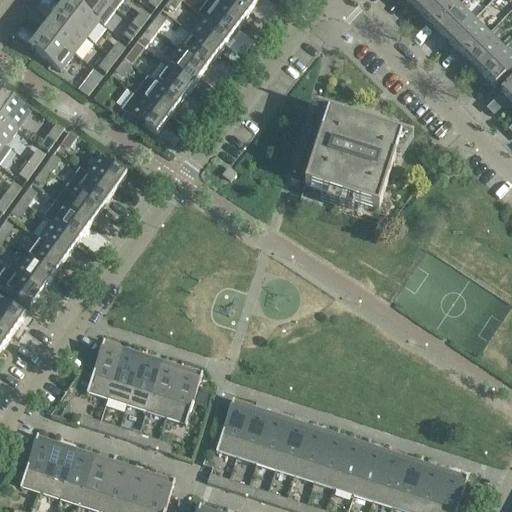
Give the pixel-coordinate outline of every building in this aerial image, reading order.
[(72,0),(70,3),(99,25),(104,28),(116,12),(100,0),(72,0)] [(100,0),(116,12),(125,0),(100,0)] [(164,0),(152,0),(151,2),(158,8),(164,0)] [(177,0),(172,0),(167,7),(175,12),(182,3),(177,0)] [(204,20),(231,41),(244,25),(211,0),(199,16),(204,20)] [(211,0),(244,25),(256,9),(245,0),(211,0)] [(245,0),(256,9),(262,0),(245,0)] [(422,18),(438,0),(410,0),(407,3),(422,18)] [(461,7),(453,0),(438,0),(422,18),(436,32),(461,7)] [(70,3),(58,19),(87,41),(99,25),(70,3)] [(451,46),(475,21),(461,7),(436,32),(451,46)] [(140,16),(133,25),(141,31),(148,22),(140,16)] [(87,41),(58,19),(45,35),(74,57),(87,41)] [(149,30),(157,35),(164,26),(157,20),(149,30)] [(191,36),(219,57),(231,41),(204,20),(191,36)] [(490,35),(475,21),(451,46),(465,60),(490,35)] [(141,31),(133,25),(126,35),(134,40),(141,31)] [(149,30),(142,39),(150,45),(157,35),(149,30)] [(74,57),(45,35),(32,53),(33,54),(33,53),(51,66),(48,72),(58,78),(74,57)] [(465,60),(480,75),(504,50),(490,35),(465,60)] [(207,73),(213,65),(219,57),(191,36),(179,52),(207,73)] [(108,57),(116,63),(123,54),(115,48),(108,57)] [(511,57),(504,50),(480,75),(495,90),(511,72),(511,57)] [(166,68),(194,90),(207,73),(179,52),(166,68)] [(124,62),(132,68),(139,59),(132,53),(124,62)] [(116,63),(108,57),(101,66),(108,72),(116,63)] [(124,62),(117,71),(125,77),(132,68),(124,62)] [(154,84),(182,106),(194,90),(166,68),(154,84)] [(169,122),(175,114),(182,106),(154,84),(148,79),(135,95),(169,122)] [(80,93),(88,99),(95,89),(87,83),(80,93)] [(511,83),(501,95),(511,106),(511,83)] [(2,92),(0,95),(0,118),(18,132),(31,115),(2,94),(3,93),(2,92)] [(94,102),(102,108),(109,98),(100,92),(94,102)] [(135,95),(122,112),(156,139),(169,122),(135,95)] [(403,138),(322,112),(318,110),(317,134),(322,136),(305,187),(329,195),(326,205),(352,213),(355,204),(379,211),(403,138)] [(0,118),(0,144),(6,149),(18,132),(0,118)] [(58,141),(65,131),(57,126),(50,136),(58,141)] [(78,140),(70,134),(63,144),(72,150),(78,140)] [(0,167),(11,152),(6,149),(0,144),(0,167)] [(37,171),(38,169),(44,161),(36,155),(29,165),(37,171)] [(86,176),(115,196),(127,179),(99,158),(86,176)] [(51,161),(45,169),(44,170),(52,176),(59,166),(51,161)] [(37,171),(29,165),(22,174),(30,180),(37,171)] [(52,176),(44,170),(37,180),(45,186),(52,176)] [(68,187),(103,213),(115,196),(86,176),(80,171),(68,187)] [(229,171),(223,178),(230,184),(236,176),(229,171)] [(12,188),(5,198),(13,204),(20,194),(12,188)] [(74,192),(62,209),(91,229),(103,213),(74,192)] [(20,203),(28,209),(35,199),(27,194),(20,203)] [(13,204),(5,198),(0,204),(0,209),(6,213),(13,204)] [(28,209),(20,203),(13,213),(21,219),(28,209)] [(50,225),(79,246),(91,229),(56,204),(44,220),(50,225)] [(38,242),(67,262),(79,246),(50,225),(38,242)] [(0,231),(0,239),(4,242),(11,232),(3,227),(0,231)] [(26,258),(55,279),(67,262),(38,242),(26,258)] [(26,258),(14,275),(43,295),(55,279),(26,258)] [(6,269),(0,277),(0,289),(2,292),(30,313),(36,305),(41,309),(48,299),(43,295),(14,275),(6,269)] [(0,301),(0,327),(13,337),(26,319),(0,301)] [(0,352),(2,353),(13,337),(0,327),(0,352)] [(107,402),(124,351),(105,345),(105,344),(104,343),(87,395),(107,402)] [(127,408),(143,358),(124,351),(107,402),(127,408)] [(146,414),(163,364),(143,358),(127,408),(146,414)] [(166,421),(182,370),(163,364),(146,414),(166,421)] [(182,370),(166,421),(186,427),(203,376),(202,375),(201,376),(182,370)] [(236,462),(253,410),(234,404),(234,403),(233,402),(216,456),(236,462)] [(56,410),(60,421),(71,417),(67,406),(56,410)] [(256,468),(273,417),(253,410),(236,462),(256,468)] [(273,417),(256,468),(276,475),(292,423),(273,417)] [(78,427),(97,434),(100,424),(81,418),(78,427)] [(292,423),(276,475),(295,481),(311,429),(292,423)] [(100,424),(97,434),(117,440),(120,430),(100,424)] [(311,429),(295,481),(314,487),(331,435),(311,429)] [(139,436),(120,430),(117,440),(136,446),(139,436)] [(331,435),(314,487),(334,494),(350,442),(331,435)] [(139,436),(136,446),(156,452),(159,443),(139,436)] [(21,491),(41,498),(58,446),(38,440),(39,438),(38,438),(21,491)] [(350,442),(334,494),(353,500),(370,448),(350,442)] [(174,448),(159,443),(156,452),(171,457),(174,448)] [(60,504),(77,452),(58,446),(41,498),(60,504)] [(370,448),(353,500),(373,506),(389,454),(370,448)] [(60,504),(80,510),(96,458),(77,452),(60,504)] [(389,454),(373,506),(390,511),(392,511),(409,461),(389,454)] [(84,511),(100,511),(116,465),(96,458),(80,510),(84,511)] [(409,461),(392,511),(413,511),(428,467),(409,461)] [(100,511),(121,511),(135,471),(116,465),(100,511)] [(428,467),(413,511),(434,511),(448,473),(428,467)] [(143,511),(155,478),(135,471),(121,511),(143,511)] [(448,473),(434,511),(457,511),(468,479),(467,478),(467,480),(448,473)] [(227,492),(230,483),(210,476),(207,486),(227,492)] [(174,484),(155,478),(143,511),(165,511),(175,483),(174,482),(174,484)] [(230,483),(227,492),(246,499),(249,489),(230,483)] [(249,489),(246,499),(266,505),(269,496),(249,489)] [(269,496),(266,505),(285,511),(288,502),(269,496)] [(288,502),(285,511),(286,511),(305,511),(307,508),(288,502)]
